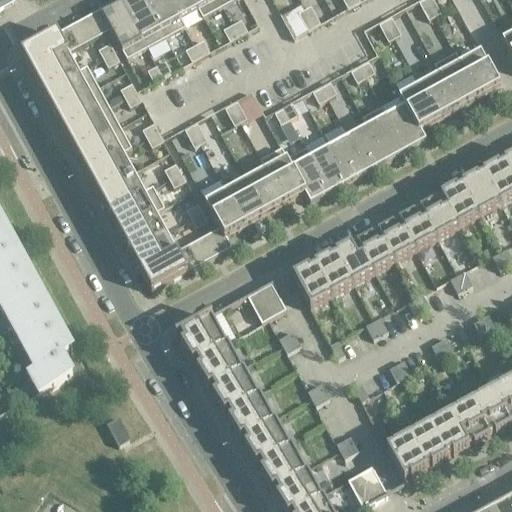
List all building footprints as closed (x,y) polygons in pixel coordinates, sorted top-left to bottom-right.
[(165,43),(141,0),(136,0),(122,8),(146,53),(165,43)] [(184,33),(180,24),(166,0),(141,0),(165,43),(184,33)] [(199,13),(191,0),(166,0),(180,24),(199,13)] [(222,12),(215,0),(191,0),(199,13),(203,22),(222,12)] [(242,1),(241,0),(215,0),(222,12),(242,1)] [(340,0),(347,13),(354,10),(348,0),(340,0)] [(356,0),(348,0),(354,10),(360,6),(356,0)] [(425,4),(434,21),(441,18),(431,0),(425,4)] [(418,7),(428,25),(434,21),(425,4),(418,7)] [(146,53),(122,8),(104,18),(102,14),(100,14),(111,33),(110,34),(110,35),(126,64),(146,53)] [(311,11),(304,14),(314,32),(320,28),(311,11)] [(111,33),(100,14),(21,58),(31,77),(68,57),(68,58),(110,35),(110,34),(111,33)] [(298,17),(307,35),(314,32),(304,14),(298,17)] [(385,26),(394,43),(401,40),(391,22),(385,26)] [(247,36),(241,24),(232,29),(238,41),(247,36)] [(378,29),(388,47),(394,43),(385,26),(378,29)] [(223,34),(229,46),(238,41),(232,29),(223,34)] [(511,38),(501,44),(511,63),(511,38)] [(209,57),(203,45),(194,50),(200,62),(209,57)] [(110,48),(98,55),(103,64),(114,57),(110,48)] [(185,55),(191,67),(200,62),(194,50),(185,55)] [(500,92),(480,55),(459,67),(479,103),(500,92)] [(68,57),(31,77),(42,97),(79,77),(68,58),(68,57)] [(114,57),(103,64),(108,73),(119,66),(114,57)] [(434,68),(439,78),(459,114),(479,103),(459,67),(454,57),(434,68)] [(171,78),(165,66),(156,71),(162,82),(171,78)] [(359,71),(366,83),(375,78),(368,67),(359,71)] [(147,76),(153,87),(162,82),(156,71),(147,76)] [(350,76),(357,88),(366,83),(359,71),(350,76)] [(87,72),(79,77),(42,97),(53,117),(98,92),(87,72)] [(459,114),(439,78),(419,89),(439,125),(459,114)] [(321,92),(328,104),(336,99),(330,87),(321,92)] [(131,88),(120,95),(125,104),(136,97),(131,88)] [(439,125),(419,89),(398,100),(404,111),(405,110),(419,136),(420,136),(439,125)] [(109,112),(98,92),(53,117),(64,137),(109,112)] [(312,97),(319,109),(328,104),(321,92),(312,97)] [(136,97),(125,104),(130,113),(141,106),(136,97)] [(247,124),(237,106),(231,110),(240,127),(247,124)] [(283,113),(289,125),(298,120),(292,108),(283,113)] [(224,113),(234,131),(240,127),(231,110),(224,113)] [(405,110),(404,111),(386,121),(406,157),(426,146),(420,136),(419,136),(405,110)] [(120,132),(109,112),(64,137),(75,157),(120,132)] [(362,122),(367,131),(387,167),(406,157),(386,121),(381,112),(362,122)] [(274,118),(280,130),(289,125),(283,113),(274,118)] [(207,146),(197,128),(191,132),(200,149),(207,146)] [(142,135),(147,144),(158,138),(153,129),(142,135)] [(387,167),(367,131),(348,141),(368,178),(387,167)] [(131,152),(120,132),(75,157),(86,177),(122,157),(131,152)] [(184,135),(194,153),(200,149),(191,132),(184,135)] [(158,138),(147,144),(152,153),(163,146),(158,138)] [(368,178),(348,141),(329,152),(349,188),(368,178)] [(260,163),(265,173),(285,209),(304,199),(310,210),(311,209),(285,162),(286,161),(281,152),(260,163)] [(349,188),(329,152),(310,162),(330,199),(349,188)] [(287,163),(286,161),(285,162),(311,209),(330,199),(310,162),(305,153),(287,163)] [(133,177),(122,157),(86,177),(97,197),(133,177)] [(511,204),(511,180),(504,166),(503,167),(505,169),(499,172),(498,170),(483,178),(501,210),(511,204)] [(175,169),(164,175),(169,184),(180,178),(175,169)] [(285,209),(265,173),(245,184),(265,220),(285,209)] [(144,197),(133,177),(97,197),(108,217),(144,197)] [(180,178),(169,184),(174,193),(185,187),(180,178)] [(501,210),(483,178),(482,178),(484,180),(478,183),(477,181),(462,189),(480,222),(501,210)] [(265,220),(245,184),(225,195),(245,231),(265,220)] [(480,222),(462,189),(461,190),(463,192),(457,195),(456,193),(441,201),(459,233),(480,222)] [(153,193),(144,197),(108,217),(119,237),(155,217),(164,213),(153,193)] [(245,231),(225,195),(204,206),(219,233),(219,234),(222,233),(226,242),(245,231)] [(459,233),(441,201),(440,201),(442,203),(436,206),(435,204),(420,212),(438,245),(459,233)] [(197,209),(186,215),(191,224),(202,218),(197,209)] [(438,245),(420,212),(419,213),(420,215),(415,218),(414,216),(399,224),(417,256),(438,245)] [(166,237),(155,217),(119,237),(130,257),(166,237)] [(202,218),(191,224),(195,233),(207,227),(202,218)] [(417,256),(399,224),(398,224),(399,226),(394,229),(393,227),(378,235),(395,268),(417,256)] [(219,234),(219,233),(177,256),(177,257),(141,277),(151,296),(232,252),(226,242),(222,233),(219,234)] [(395,268),(378,235),(377,236),(378,238),(373,241),(372,239),(357,247),(374,279),(395,268)] [(0,263),(13,257),(2,237),(0,237),(0,263)] [(177,257),(177,256),(166,237),(130,257),(141,277),(177,257)] [(374,279),(357,247),(356,247),(357,249),(352,252),(351,250),(336,259),(353,291),(374,279)] [(511,268),(511,263),(507,254),(499,258),(507,272),(511,268)] [(0,289),(24,277),(13,257),(0,263),(0,289)] [(507,272),(499,258),(492,262),(500,276),(507,272)] [(353,291),(336,259),(335,259),(336,261),(331,264),(330,262),(315,270),(332,302),(353,291)] [(332,302),(315,270),(314,270),(315,273),(310,275),(309,273),(293,282),(310,315),(332,302)] [(35,297),(24,277),(0,289),(0,312),(2,315),(35,297)] [(472,291),(464,277),(457,281),(465,295),(472,291)] [(465,295),(457,281),(450,285),(457,299),(465,295)] [(286,316),(271,288),(246,302),(261,329),(286,316)] [(46,317),(35,297),(2,315),(12,335),(46,317)] [(430,314),(422,300),(415,304),(423,318),(430,314)] [(423,318),(415,304),(408,308),(415,322),(423,318)] [(57,337),(46,317),(12,335),(23,355),(57,337)] [(488,320),(481,324),(488,338),(496,334),(488,320)] [(226,347),(211,321),(179,338),(184,347),(194,366),(196,365),(228,347),(227,347),(226,347)] [(388,337),(380,323),(373,327),(381,341),(388,337)] [(488,338),(481,324),(473,328),(481,342),(488,338)] [(381,341),(373,327),(366,331),(373,345),(381,341)] [(68,357),(57,337),(23,355),(34,374),(27,378),(27,379),(68,357)] [(296,344),(292,337),(278,344),(282,352),(296,344)] [(446,343),(439,347),(446,361),(454,357),(446,343)] [(301,351),(296,344),(282,352),(286,359),(301,351)] [(345,360),(337,346),(330,350),(337,364),(345,360)] [(242,373),(228,347),(196,365),(200,372),(200,373),(210,391),(212,390),(244,373),(243,372),(242,373)] [(446,361),(439,347),(431,351),(439,365),(446,361)] [(68,358),(68,357),(27,379),(39,400),(72,381),(61,361),(68,358)] [(404,366),(396,370),(404,384),(411,380),(404,366)] [(404,384),(396,370),(389,374),(397,388),(404,384)] [(258,398),(244,373),(212,390),(216,398),(226,417),(228,416),(260,398),(259,398),(258,398)] [(511,384),(493,396),(510,428),(511,428),(510,426),(511,424),(511,384)] [(325,397),(321,389),(307,397),(311,404),(325,397)] [(353,393),(361,407),(368,403),(361,389),(353,393)] [(510,428),(493,396),(471,407),(489,440),(490,439),(489,437),(494,434),(495,436),(510,428)] [(329,404),(325,397),(311,404),(315,412),(329,404)] [(274,424),(260,398),(228,416),(232,423),(232,424),(242,442),(243,441),(276,424),(275,423),(274,424)] [(489,440),(471,407),(450,419),(468,451),(469,451),(468,449),(473,446),(474,448),(489,440)] [(468,451),(450,419),(429,430),(447,463),(448,462),(446,460),(452,457),(453,459),(468,451)] [(118,422),(106,429),(118,451),(131,444),(118,422)] [(290,449),(276,424),(243,441),(258,468),(260,467),(292,449),(291,449),(290,449)] [(447,463),(429,430),(408,442),(426,474),(427,474),(425,472),(431,469),(432,471),(447,463)] [(354,449),(350,442),(336,450),(340,457),(354,449)] [(426,474),(408,442),(386,454),(403,484),(410,480),(411,482),(426,474)] [(305,475),(292,449),(260,467),(264,474),(263,475),(274,493),(275,492),(307,475),(307,474),(305,475)] [(358,457),(354,449),(340,457),(344,464),(358,457)] [(347,486),(361,511),(366,511),(387,501),(372,473),(347,486)] [(321,500),(307,475),(275,492),(280,500),(279,500),(285,511),(301,511),(323,500),(323,499),(321,500)] [(329,511),(323,500),(301,511),(329,511)]
